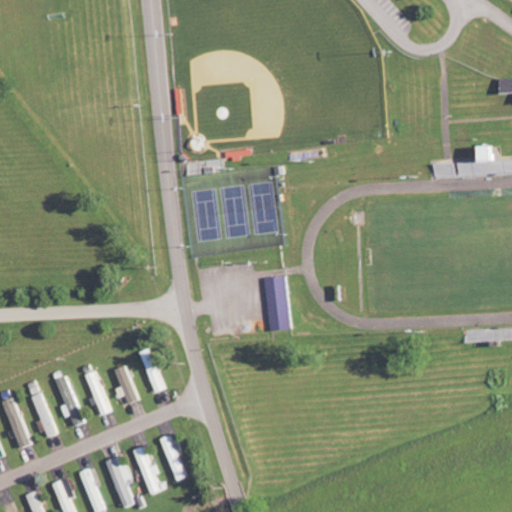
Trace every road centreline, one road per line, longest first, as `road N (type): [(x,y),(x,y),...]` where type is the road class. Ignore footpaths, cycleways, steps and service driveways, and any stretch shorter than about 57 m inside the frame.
road 1 (residential): [(247,511),(191,329),(154,0)]
road 2 (residential): [(209,396),(0,481)]
road 3 (residential): [(187,305),(0,311)]
road 4 (residential): [(368,0),(410,44),(434,49),(457,28),(456,0)]
